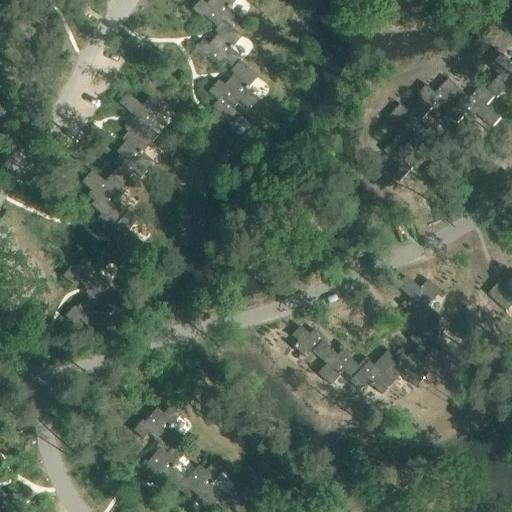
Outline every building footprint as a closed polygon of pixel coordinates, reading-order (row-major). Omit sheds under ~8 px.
[(226,19),(234,27),(243,17),(231,7),(237,0),(210,0),(208,2),(205,0),(200,0),(194,7),(204,17),(206,14),(219,26),(226,19)] [(226,19),(219,26),(216,29),(219,32),(210,43),(205,38),(195,48),(205,57),(208,55),(221,67),(227,61),(234,67),(241,60),(242,61),(244,58),(233,47),(244,36),(234,27),(226,19)] [(500,75),(488,88),(487,89),(495,96),(497,98),(508,87),(511,83),(511,62),(503,54),(491,67),(500,75)] [(241,60),(234,67),(231,70),(235,73),(225,84),(220,79),(209,91),(218,100),(223,94),(234,105),(234,106),(235,107),(241,100),(250,109),(259,99),(248,89),(259,77),(242,61),(241,60)] [(458,123),(464,117),(464,116),(466,113),(452,100),(461,90),(449,79),(436,93),(427,85),(418,95),(423,99),(432,108),(430,111),(430,112),(439,120),(442,116),(439,113),(443,108),(447,112),(458,123)] [(470,98),(461,90),(452,100),(466,113),(464,116),(464,117),(473,125),(476,121),(473,118),(477,114),(492,128),(502,118),(488,105),(495,96),(487,89),(488,88),(483,84),(470,98)] [(135,127),(153,144),(162,133),(151,124),(164,109),(151,98),(143,107),(128,94),(119,105),(135,118),(131,123),(130,122),(124,129),(128,133),(129,134),(135,127)] [(223,94),(218,100),(213,106),(218,111),(210,119),(219,128),(225,122),(231,127),(242,115),(233,107),(234,106),(234,105),(223,94)] [(423,119),(430,112),(430,111),(432,108),(423,99),(411,113),(401,104),(389,117),(404,130),(396,139),(406,148),(419,134),(422,137),(422,136),(430,127),(427,124),(424,127),(419,123),(423,119)] [(119,168),(110,178),(122,188),(123,188),(133,176),(140,181),(155,165),(143,154),(153,144),(135,127),(129,134),(128,133),(125,137),(128,140),(116,154),(120,157),(114,164),(119,168)] [(396,139),(385,151),(399,164),(390,173),(400,182),(414,168),(417,171),(425,161),(421,158),(419,161),(414,157),(428,142),(422,136),(422,137),(419,134),(406,148),(396,139)] [(101,222),(105,226),(112,232),(129,214),(117,203),(128,192),(123,188),(122,188),(110,178),(105,183),(92,172),(81,184),(91,193),(87,197),(94,203),(90,207),(104,219),(101,222)] [(138,222),(129,214),(112,232),(105,226),(100,231),(107,237),(108,236),(113,240),(99,256),(109,265),(122,250),(131,259),(143,246),(129,233),(138,222)] [(85,295),(88,298),(95,304),(103,296),(112,286),(100,275),(109,265),(99,256),(93,263),(86,257),(74,271),(71,268),(62,279),(72,288),(77,282),(88,292),(85,295)] [(511,275),(502,287),(498,284),(495,287),(488,294),(507,312),(511,305),(511,275)] [(401,305),(410,314),(412,311),(426,325),(436,315),(427,307),(441,293),(429,281),(420,290),(406,276),(396,286),(408,296),(412,300),(407,305),(404,302),(401,305)] [(95,304),(88,298),(76,311),(74,309),(64,319),(75,328),(80,323),(90,332),(87,336),(97,345),(114,326),(102,316),(112,304),(103,296),(95,304)] [(448,327),(436,315),(426,325),(412,311),(410,314),(412,316),(407,320),(420,332),(415,338),(412,335),(409,339),(417,347),(419,345),(428,354),(433,359),(443,349),(434,341),(448,327)] [(307,341),(313,346),(322,337),(314,329),(309,335),(300,326),(291,336),(302,346),(307,341)] [(322,337),(313,346),(312,347),(326,360),(317,369),(329,382),(343,368),(351,376),(360,367),(358,366),(348,356),(351,353),(342,345),(338,348),(341,351),(337,355),(323,342),(325,340),(322,337)] [(402,348),(394,356),(392,358),(394,360),(380,374),(390,384),(398,375),(412,389),(425,376),(416,367),(428,354),(419,345),(417,347),(407,358),(403,354),(405,351),(402,348)] [(366,357),(358,366),(360,367),(351,376),(346,381),(356,390),(364,382),(378,395),(390,384),(380,374),(394,360),(392,358),(394,356),(387,351),(373,366),(369,362),(370,361),(366,357)] [(150,450),(153,452),(154,452),(161,456),(167,448),(168,448),(175,437),(161,428),(170,416),(158,408),(152,417),(145,412),(135,428),(132,426),(125,438),(137,445),(141,439),(152,446),(150,450)] [(178,455),(168,448),(167,448),(161,456),(154,452),(153,452),(144,467),(141,465),(134,477),(145,484),(149,478),(161,486),(159,490),(170,497),(176,488),(175,487),(183,476),(170,468),(178,455)] [(212,507),(218,498),(217,498),(224,486),(212,478),(220,465),(208,458),(203,467),(195,462),(185,477),(183,476),(175,487),(176,488),(187,495),(191,488),(203,496),(200,500),(212,507)] [(217,498),(218,498),(228,505),(232,499),(244,506),(242,510),(244,511),(256,511),(266,497),(253,488),(261,476),(250,468),(244,477),(237,472),(227,488),(224,486),(217,498)] [(0,511),(7,511),(10,509),(12,511),(21,500),(11,491),(6,497),(0,491),(0,511)]
